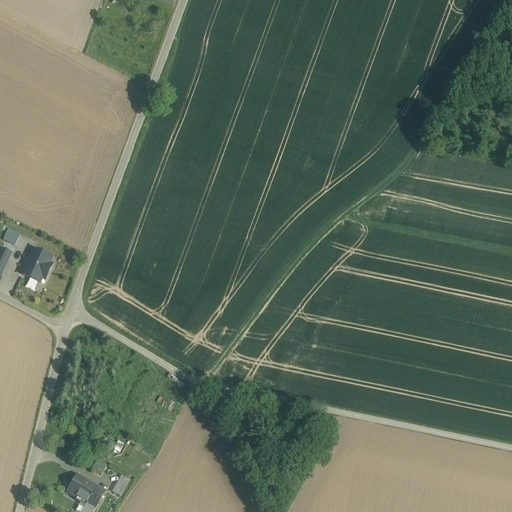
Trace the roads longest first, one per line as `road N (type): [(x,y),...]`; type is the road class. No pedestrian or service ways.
road 1 (unclassified): [(511,448),(196,382),(71,309)]
road 2 (unclassified): [(71,309),(183,0)]
road 3 (unclassified): [(21,511),(65,329)]
